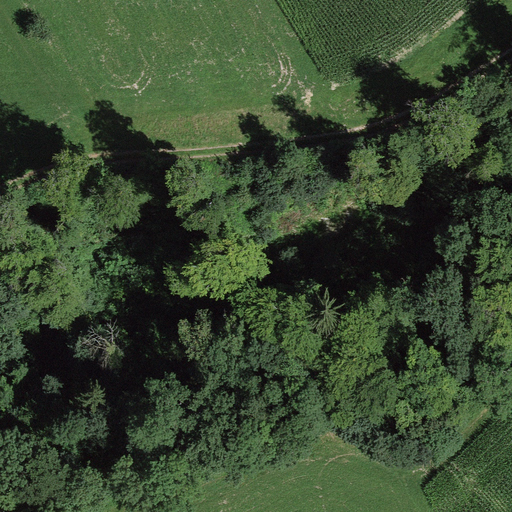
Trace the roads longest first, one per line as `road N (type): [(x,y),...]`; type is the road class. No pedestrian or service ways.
road 1 (track): [(0,207),(146,177),(290,173),(405,153),(449,112)]
road 2 (track): [(511,385),(451,438),(433,511)]
